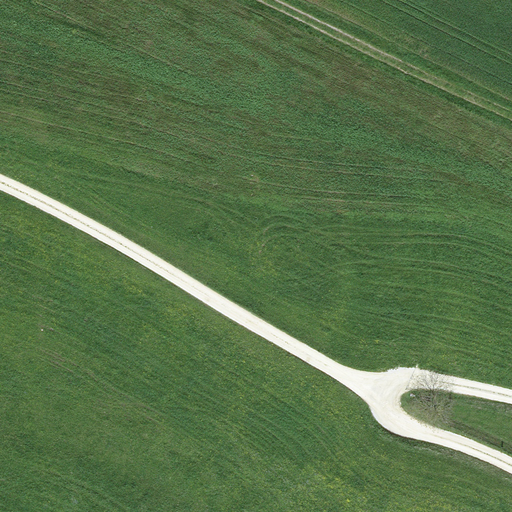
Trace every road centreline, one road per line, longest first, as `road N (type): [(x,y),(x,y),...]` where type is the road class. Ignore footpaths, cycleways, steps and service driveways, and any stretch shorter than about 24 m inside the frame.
road 1 (track): [(0,181),(379,391)]
road 2 (track): [(511,116),(270,0)]
road 3 (track): [(511,465),(405,426),(379,391)]
